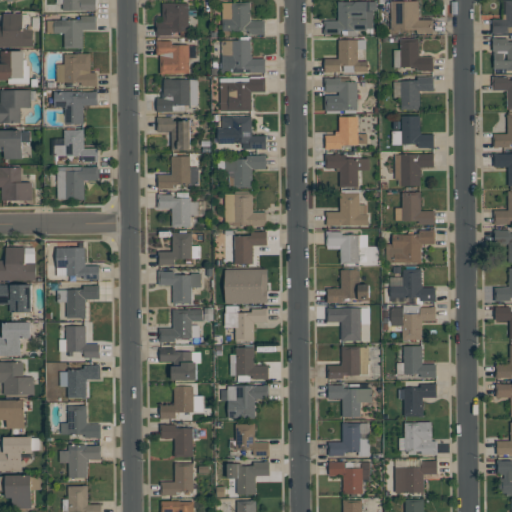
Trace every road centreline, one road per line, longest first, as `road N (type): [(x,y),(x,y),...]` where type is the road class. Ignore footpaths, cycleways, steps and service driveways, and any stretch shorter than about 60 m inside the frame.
road 1 (residential): [(293,0),(299,511)]
road 2 (residential): [(128,0),(132,511)]
road 3 (residential): [(462,0),(465,511)]
road 4 (residential): [(0,226),(132,224)]
